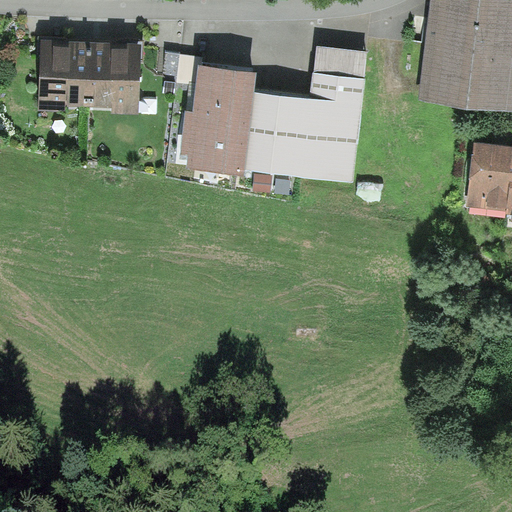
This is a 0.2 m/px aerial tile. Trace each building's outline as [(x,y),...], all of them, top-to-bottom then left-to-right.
[(511,0),(432,0),(418,97),(511,109),(511,0)] [(143,33),(42,28),(38,106),(67,107),(68,102),(109,104),(109,109),(139,111),(143,33)] [(313,96),(254,90),(245,171),(352,185),(367,55),(319,50),(313,96)] [(245,171),(254,90),(257,65),(199,58),(192,111),(186,110),(180,156),(190,157),(189,164),(245,171)] [(511,144),(474,140),(466,209),(511,214),(511,218),(511,219),(511,144)]
